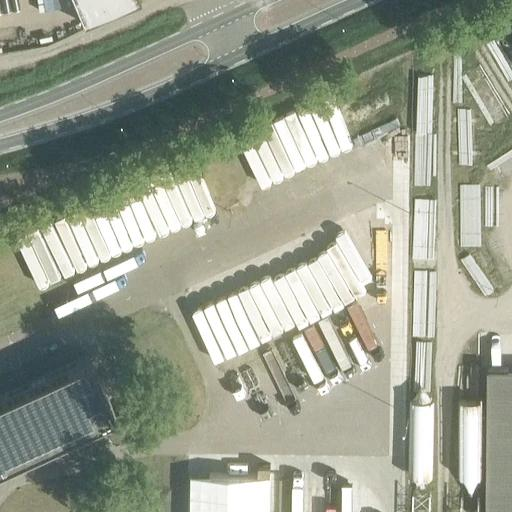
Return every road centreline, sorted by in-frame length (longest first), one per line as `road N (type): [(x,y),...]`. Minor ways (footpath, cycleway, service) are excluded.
road 1 (tertiary): [(0,143),(119,108),(368,0)]
road 2 (tertiary): [(269,0),(0,117)]
